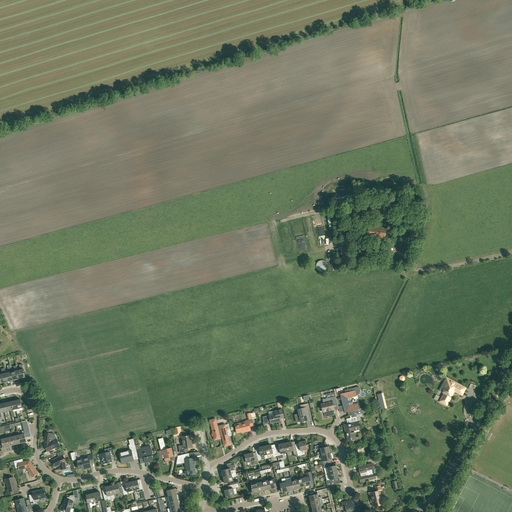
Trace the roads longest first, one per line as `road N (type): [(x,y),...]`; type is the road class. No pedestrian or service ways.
road 1 (residential): [(350,485),(336,440),(319,430),(255,437),(207,464)]
road 2 (tertiary): [(418,511),(444,483),(511,354)]
